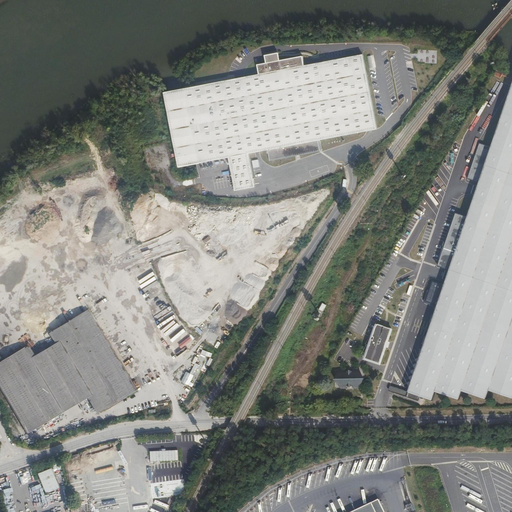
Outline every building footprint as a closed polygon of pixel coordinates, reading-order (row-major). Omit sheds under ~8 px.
[(363,54),(305,65),(260,74),(165,92),(179,167),(229,157),(236,190),(255,187),(249,154),(261,151),(267,150),(268,150),(318,141),(377,129),(363,54)] [(260,74),(305,65),(303,56),(276,61),(275,56),(268,57),(269,63),(258,65),(260,74)] [(511,83),(507,99),(494,137),(490,147),(488,146),(480,143),(468,178),(479,182),(468,216),(456,213),(438,266),(449,270),(441,293),(430,289),(394,392),(418,400),(420,396),(432,400),(435,391),(459,399),(462,391),(485,399),(489,390),(511,397),(511,83)] [(320,151),(318,141),(268,150),(270,161),(320,151)] [(28,345),(0,361),(0,389),(26,434),(87,398),(96,414),(137,390),(88,309),(48,333),(54,344),(34,356),(28,345)] [(388,341),(392,328),(379,323),(376,327),(373,336),(371,335),(366,344),(367,344),(362,353),(374,360),(379,359),(382,356),(386,347),(385,346),(386,341),(388,341)] [(352,371),(346,371),(339,371),(337,378),(339,385),(346,385),(352,385),(359,385),(362,378),(359,371),(352,371)] [(186,384),(191,374),(186,372),(182,382),(186,384)] [(162,451),(151,452),(151,464),(154,464),(154,462),(179,460),(178,449),(166,450),(166,449),(162,449),(162,451)] [(51,468),(37,474),(45,493),(59,488),(51,468)] [(379,498),(350,511),(384,511),(385,511),(379,498)] [(406,504),(408,511),(415,511),(412,502),(406,504)]
